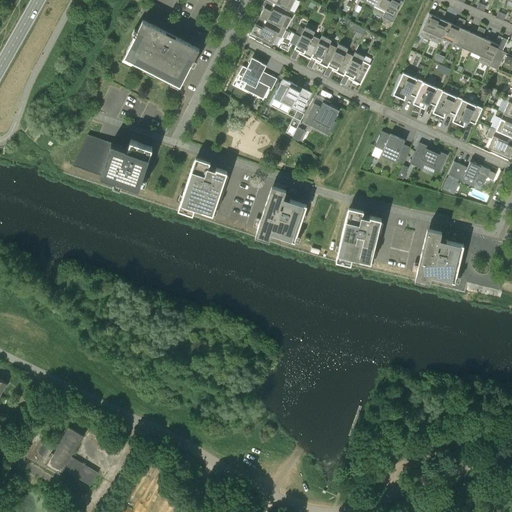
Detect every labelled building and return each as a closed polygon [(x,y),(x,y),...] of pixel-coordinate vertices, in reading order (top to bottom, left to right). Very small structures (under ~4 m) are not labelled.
[(289,11),(289,10),(269,0),(268,0),(275,4),(272,11),(264,7),(259,16),(286,29),(291,18),(284,15),(286,9),(289,11)] [(269,0),(289,10),(294,0),(269,0)] [(366,0),(365,1),(375,6),(372,11),(373,11),(378,0),(366,0)] [(378,0),(373,11),(382,16),(390,0),(378,0)] [(390,0),(382,16),(392,21),(403,1),(400,0),(390,0)] [(419,34),(430,39),(442,10),(439,9),(436,17),(429,13),(419,34)] [(446,12),(442,10),(430,39),(439,43),(449,22),(442,19),(446,12)] [(281,38),(286,29),(259,16),(267,20),(263,28),(255,24),(251,33),(272,44),(276,35),(281,38)] [(455,25),(449,22),(439,43),(440,43),(442,38),(451,43),(462,19),(459,18),(455,25)] [(156,74),(180,86),(199,48),(143,19),(134,35),(123,57),(156,74)] [(465,21),(462,19),(451,43),(461,47),(468,31),(462,28),(465,21)] [(350,22),(347,26),(361,33),(364,29),(350,22)] [(310,59),(322,35),(320,39),(312,35),(314,31),(305,27),(300,37),(298,41),(294,48),(303,52),(302,54),(310,59)] [(475,34),(468,31),(461,47),(471,52),(482,28),(479,27),(475,34)] [(485,29),(482,28),(471,52),(481,56),(478,61),(479,61),(488,40),(481,37),(485,29)] [(331,40),(322,35),(310,59),(311,57),(319,61),(318,63),(326,67),(338,44),(338,43),(336,47),(329,44),(331,40)] [(495,43),(488,40),(479,61),(489,65),(497,48),(502,37),(498,36),(495,43)] [(348,48),(338,44),(326,67),(327,67),(328,65),(336,69),(335,71),(343,75),(355,52),(353,56),(346,52),(348,48)] [(505,52),(497,48),(489,65),(497,69),(505,52)] [(364,57),(355,52),(343,75),(344,76),(345,74),(353,78),(351,80),(360,84),(370,65),(362,61),(364,57)] [(511,66),(511,60),(511,54),(505,53),(503,65),(511,66)] [(262,73),(262,72),(266,65),(252,58),(247,68),(242,66),(238,75),(242,77),(241,79),(257,87),(253,94),(263,99),(269,87),(263,83),(266,76),(262,73)] [(412,103),(413,103),(423,81),(403,72),(402,74),(400,73),(394,85),(396,86),(393,94),(403,99),(404,100),(406,93),(415,97),(412,103)] [(277,89),(273,97),(273,98),(302,112),(304,109),(310,96),(310,95),(296,88),(297,85),(283,78),(278,87),(278,86),(276,89),(277,89)] [(442,90),(423,81),(413,103),(423,108),(424,108),(425,102),(435,106),(432,112),(442,90)] [(462,99),(442,90),(432,112),(443,117),(445,111),(454,115),(452,121),(462,99)] [(511,96),(510,96),(511,96),(511,99),(511,102),(508,101),(503,113),(511,116),(511,96)] [(482,108),(462,99),(452,121),(462,126),(463,126),(465,120),(475,124),(482,108)] [(330,128),(334,120),(339,110),(329,105),(323,101),(320,107),(313,103),(304,122),(317,129),(320,123),(330,128)] [(511,116),(503,113),(505,114),(503,119),(500,118),(495,129),(490,127),(511,137),(511,116)] [(291,135),(299,120),(292,117),(285,132),(291,135)] [(299,140),(304,131),(297,127),(292,137),(299,140)] [(511,137),(490,127),(486,136),(491,138),(487,147),(509,157),(511,151),(511,147),(506,144),(509,136),(511,137)] [(390,133),(390,134),(381,131),(379,135),(376,143),(374,146),(383,150),(380,155),(395,162),(399,153),(403,144),(405,140),(390,133)] [(88,134),(72,165),(108,178),(114,179),(117,172),(124,174),(123,178),(140,184),(152,147),(130,140),(127,148),(97,138),(88,134)] [(418,145),(420,142),(419,142),(409,163),(422,169),(424,165),(426,161),(441,168),(447,155),(431,147),(428,152),(425,151),(426,148),(418,145)] [(406,156),(400,153),(396,161),(402,164),(406,156)] [(195,157),(194,161),(180,202),(178,209),(192,214),(195,207),(216,214),(228,177),(225,176),(227,171),(216,167),(215,169),(208,167),(210,161),(195,157)] [(453,161),(448,174),(462,181),(464,175),(474,179),(475,179),(484,183),(487,177),(493,179),(495,173),(489,171),(490,170),(479,165),(479,166),(476,165),(476,164),(474,163),(473,163),(469,162),(466,168),(465,167),(465,166),(453,161)] [(406,171),(401,169),(397,176),(403,179),(406,171)] [(459,183),(446,177),(441,188),(454,194),(459,183)] [(289,201),(282,199),(286,189),(272,185),(255,235),(270,240),(272,233),(278,234),(277,235),(294,241),(306,205),(290,199),(289,201)] [(383,224),(380,223),(381,218),(369,215),(369,217),(362,215),(363,210),(348,206),(335,260),(350,263),(352,256),(374,262),(383,224)] [(445,242),(439,241),(439,238),(440,239),(442,231),(428,227),(416,279),(430,282),(432,275),(437,276),(437,277),(454,281),(463,244),(446,240),(445,242)] [(51,436),(32,425),(16,450),(45,467),(46,465),(61,474),(63,469),(90,485),(98,472),(71,456),(81,440),(84,436),(68,426),(65,431),(66,431),(56,447),(48,442),(51,436)]
